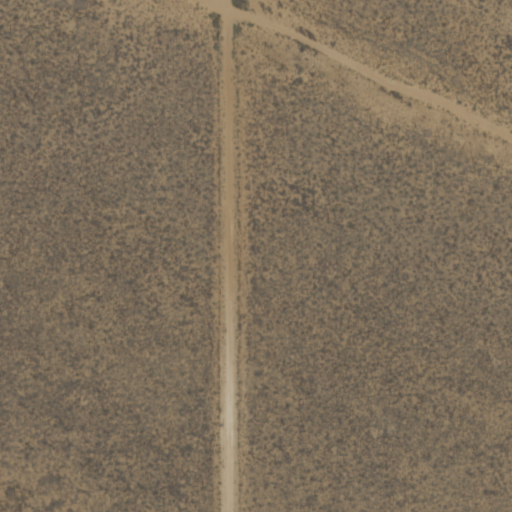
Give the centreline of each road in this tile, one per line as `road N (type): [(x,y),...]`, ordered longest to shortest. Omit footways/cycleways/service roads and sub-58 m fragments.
road 1 (track): [(225,5),(226,511)]
road 2 (track): [(214,0),(511,138)]
